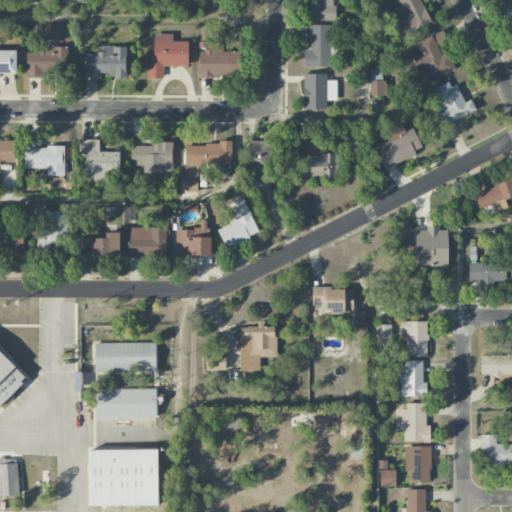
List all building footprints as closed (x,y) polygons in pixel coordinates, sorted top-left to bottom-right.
[(42,0),(43,8),(59,8),(59,3),(87,3),(87,0),(42,0)] [(334,21),(333,0),(310,0),(310,20),(334,21)] [(431,22),(420,0),(398,0),(406,15),(399,18),(406,33),(431,22)] [(328,67),(329,25),(310,25),(309,50),(304,50),(304,66),(328,67)] [(415,43),(420,55),(414,58),(425,84),(456,71),(448,52),(441,55),(438,47),(446,44),(441,32),(415,43)] [(187,67),(188,42),(172,41),(172,34),(154,34),(153,63),(147,63),(146,79),(163,79),(163,66),(187,67)] [(199,77),(239,76),(239,51),(223,52),(223,43),(212,43),(212,50),(199,51),(199,77)] [(25,73),(66,73),(66,46),(44,46),(44,52),(26,51),(25,73)] [(85,54),(85,77),(100,78),(100,76),(125,76),(126,47),(101,46),(101,54),(85,54)] [(0,73),(16,73),(16,51),(0,50),(0,73)] [(384,69),(369,70),(370,96),(384,96),(384,69)] [(326,74),(304,73),(303,109),(326,110),(326,100),(336,100),(336,80),(326,80),(326,74)] [(464,102),(454,81),(435,90),(439,100),(432,103),(443,126),(476,111),(470,100),(464,102)] [(413,129),(405,132),(401,124),(383,132),(386,139),(374,144),(378,153),(376,154),(382,169),(423,151),(413,129)] [(99,139),(79,139),(79,154),(84,154),(84,180),(104,180),(104,173),(119,173),(119,151),(99,152),(99,139)] [(245,141),(247,172),(261,172),(261,176),(272,175),(270,140),(245,141)] [(14,141),(0,141),(0,161),(14,161),(14,141)] [(130,146),(131,167),(143,166),(143,172),(172,172),(172,141),(153,141),(153,146),(130,146)] [(185,144),(185,191),(198,191),(198,165),(232,165),(232,144),(185,144)] [(23,168),(47,168),(47,176),(64,176),(64,147),(24,147),(23,168)] [(336,155),(296,155),(295,179),(336,179),(336,155)] [(478,208),(511,198),(511,184),(511,181),(474,191),(478,208)] [(229,205),(236,221),(217,230),(225,249),(259,233),(243,198),(229,205)] [(66,211),(44,212),(44,222),(38,222),(39,244),(67,244),(66,211)] [(175,230),(176,256),(210,256),(209,220),(200,221),(200,229),(175,230)] [(127,255),(165,256),(166,228),(127,227),(127,255)] [(415,231),(415,267),(448,267),(447,228),(425,228),(425,230),(415,231)] [(119,233),(105,232),(105,238),(82,238),(82,255),(118,256),(119,233)] [(23,236),(3,235),(3,256),(23,256),(23,236)] [(468,263),(468,284),(505,283),(505,263),(468,263)] [(352,288),(312,288),(312,306),(324,306),(324,313),(353,313),(352,288)] [(427,356),(427,321),(400,321),(399,333),(406,333),(406,356),(427,356)] [(375,355),(390,355),(391,325),(376,324),(375,355)] [(239,370),(259,370),(259,357),(275,357),(275,327),(263,327),(263,326),(239,326),(239,370)] [(156,372),(155,343),(94,344),(94,373),(156,372)] [(0,405),(27,378),(0,352),(0,405)] [(511,374),(511,353),(480,354),(480,375),(511,374)] [(205,360),(205,370),(224,370),(224,360),(205,360)] [(400,397),(426,396),(426,383),(423,383),(422,360),(405,361),(405,374),(400,374),(400,397)] [(94,390),(95,419),(156,418),(156,389),(94,390)] [(426,403),(406,404),(406,409),(395,409),(395,430),(404,430),(404,442),(430,442),(429,426),(426,426),(426,403)] [(221,447),(247,436),(237,413),(211,424),(221,447)] [(351,458),(361,457),(361,433),(350,434),(351,458)] [(511,444),(496,444),(496,435),(479,435),(479,452),(486,452),(486,465),(511,464),(511,444)] [(429,446),(404,447),(404,472),(410,471),(410,482),(430,482),(429,446)] [(90,506),(157,506),(157,449),(89,450),(90,506)] [(0,495),(18,495),(17,458),(0,458),(0,495)] [(380,486),(395,486),(395,470),(380,470),(380,486)] [(424,511),(425,489),(405,490),(405,511),(424,511)]
